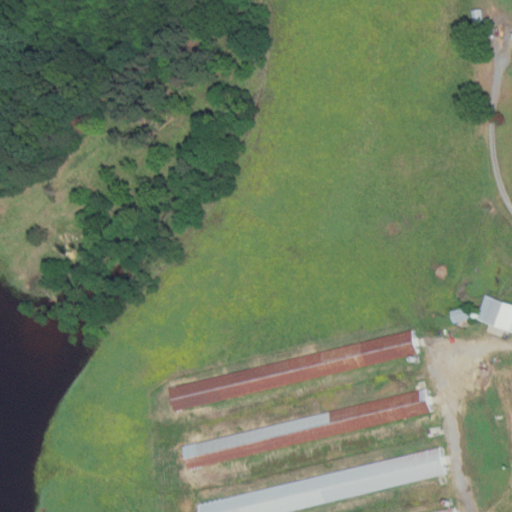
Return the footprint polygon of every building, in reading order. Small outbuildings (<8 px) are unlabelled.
[(486,9),(488,30),(478,31),(476,10),(486,9)] [(489,295),(511,302),(511,329),(481,319),(489,295)] [(458,328),(454,311),(472,307),(476,325),(458,328)] [(177,412),(172,388),(415,330),(421,354),(177,412)] [(191,470),(186,446),(429,388),(434,412),(191,470)] [(438,427),(440,434),(429,438),(427,431),(438,427)] [(292,511),(201,511),(200,505),(442,447),(449,474),(292,511)]
